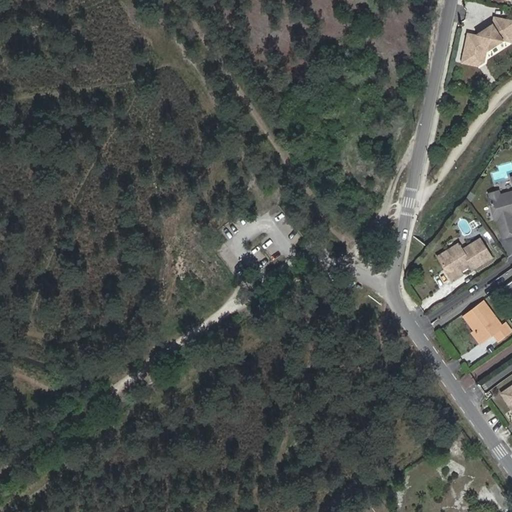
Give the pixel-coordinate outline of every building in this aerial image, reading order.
[(467,21),(463,45),(485,49),(487,40),(504,28),(511,30),(511,26),(511,8),(494,5),(493,11),(486,16),(487,18),(483,22),(481,19),(475,23),(467,21)] [(485,49),(463,45),(461,51),(478,54),(485,49)] [(511,175),(511,176),(511,180),(511,194),(511,195),(510,191),(498,194),(498,192),(494,190),(491,191),(489,195),(489,196),(488,197),(494,218),(496,217),(502,236),(511,232),(511,217),(511,213),(511,212),(511,175)] [(280,226),(294,244),(302,238),(288,220),(280,226)] [(436,254),(449,276),(469,262),(471,265),(472,267),(490,255),(478,236),(461,247),(456,241),(436,254)] [(469,262),(449,276),(450,279),(461,272),(461,270),(466,266),(468,268),(471,265),(469,262)] [(511,279),(502,287),(511,299),(511,279)] [(479,328),(474,331),(473,332),(481,343),(494,334),(499,341),(511,330),(506,322),(503,325),(485,300),(468,312),(479,328)] [(463,315),(474,331),(479,328),(468,312),(463,315)] [(466,390),(476,384),(469,373),(459,379),(466,390)] [(511,409),(511,384),(500,393),(511,409)]
